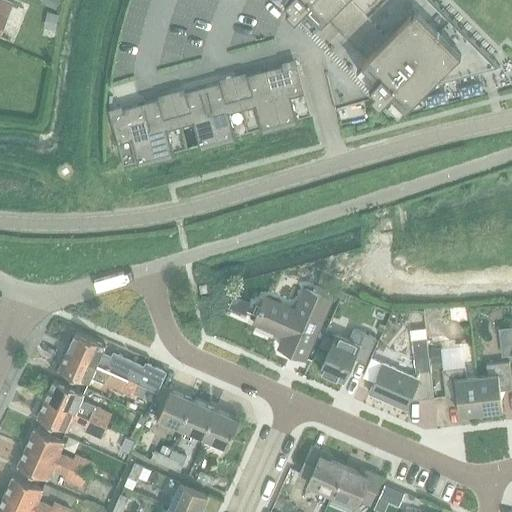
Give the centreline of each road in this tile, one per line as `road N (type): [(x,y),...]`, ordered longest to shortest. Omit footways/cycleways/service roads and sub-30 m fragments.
road 1 (unclassified): [(146,270),(511,154)]
road 2 (secondary): [(340,163),(124,219),(0,222)]
road 3 (residential): [(340,163),(310,51),(299,47),(147,86)]
road 4 (residential): [(292,403),(172,343),(146,270)]
road 5 (residential): [(489,477),(292,403)]
road 6 (secondary): [(511,116),(340,163)]
road 7 (unclassified): [(26,303),(146,270)]
